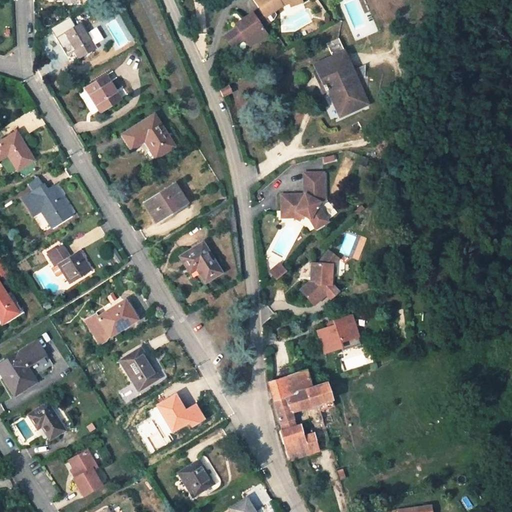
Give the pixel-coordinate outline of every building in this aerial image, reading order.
[(253,0),(259,9),(265,18),(281,7),(289,4),(299,0),(253,0)] [(265,18),(259,9),(251,14),(261,29),(269,24),(265,18)] [(225,37),(232,49),(245,40),(249,47),(266,35),(261,29),(251,14),(243,20),(245,23),(241,26),(225,37)] [(78,58),(95,48),(81,23),(64,33),(72,47),(78,58)] [(342,53),(342,54),(345,53),(338,39),(326,45),(331,58),(342,53)] [(68,50),(74,60),(78,58),(72,47),(68,50)] [(340,116),(368,104),(362,90),(359,92),(351,72),(342,54),(342,53),(331,58),(314,65),(324,85),(320,87),(323,94),(329,91),(340,116)] [(359,92),(362,90),(365,80),(365,66),(351,72),(359,92)] [(318,72),(314,74),(320,87),(324,85),(318,72)] [(120,99),(105,75),(85,88),(100,112),(120,99)] [(228,86),(219,90),(223,97),(232,93),(228,86)] [(156,157),(174,146),(154,115),(123,135),(132,148),(145,139),(156,157)] [(18,170),(34,160),(16,131),(0,141),(0,159),(8,154),(18,170)] [(280,195),(280,211),(294,211),(302,215),(309,219),(314,229),(326,222),(320,209),(315,208),(319,201),(323,201),(322,174),(303,174),(303,197),(297,197),(297,195),(280,195)] [(36,178),(28,183),(33,192),(41,187),(36,178)] [(56,188),(54,185),(44,192),(46,194),(56,188)] [(186,203),(174,185),(144,204),(155,222),(174,211),(186,203)] [(52,227),(72,214),(56,188),(46,194),(44,192),(41,187),(33,192),(23,199),(34,216),(42,211),(52,227)] [(176,215),(188,207),(186,203),(174,211),(176,215)] [(280,211),(281,218),(293,218),(299,221),(302,215),(294,211),(280,211)] [(205,282),(221,272),(202,243),(180,257),(188,270),(195,266),(205,282)] [(70,256),(63,245),(59,247),(66,259),(70,256)] [(92,271),(79,251),(70,256),(66,259),(59,247),(47,254),(54,266),(58,264),(64,274),(70,285),(92,271)] [(334,277),(335,263),(339,257),(329,250),(320,262),(313,263),(312,280),(301,290),(314,305),(328,293),(331,297),(340,290),(335,283),(335,277),(334,277)] [(54,266),(60,276),(64,274),(58,264),(54,266)] [(280,264),(269,272),(275,280),(286,272),(280,264)] [(0,319),(2,323),(18,314),(0,285),(0,319)] [(107,331),(110,336),(136,320),(124,301),(99,317),(97,314),(86,321),(96,337),(107,331)] [(351,314),(345,316),(348,324),(354,322),(351,314)] [(324,352),(342,346),(340,341),(358,335),(354,322),(348,324),(345,316),(333,320),(335,324),(329,326),(317,330),(324,352)] [(96,337),(99,343),(110,336),(107,331),(96,337)] [(342,346),(342,347),(360,341),(358,335),(340,341),(342,346)] [(45,355),(36,342),(0,363),(0,372),(14,395),(36,382),(26,367),(45,355)] [(149,355),(144,346),(140,349),(145,357),(149,355)] [(139,390),(158,378),(145,357),(140,349),(121,361),(139,390)] [(274,402),(281,424),(294,420),(291,413),(331,400),(325,382),(312,387),(306,370),(269,382),(274,402)] [(190,420),(175,396),(158,406),(172,431),(190,420)] [(50,439),(64,430),(48,404),(29,416),(38,429),(42,426),(50,439)] [(295,426),(294,420),(281,424),(283,430),(295,426)] [(304,436),(300,425),(295,426),(283,430),(280,431),(289,461),(309,454),(304,436)] [(309,454),(319,451),(314,433),(304,436),(309,454)] [(87,451),(69,461),(78,477),(91,469),(92,471),(96,468),(87,451)] [(214,484),(199,460),(178,473),(193,497),(214,484)] [(69,461),(64,464),(74,480),(78,477),(69,461)] [(83,497),(101,486),(92,471),(91,469),(78,477),(74,480),(83,497)] [(254,511),(246,498),(230,509),(232,511),(254,511)]
